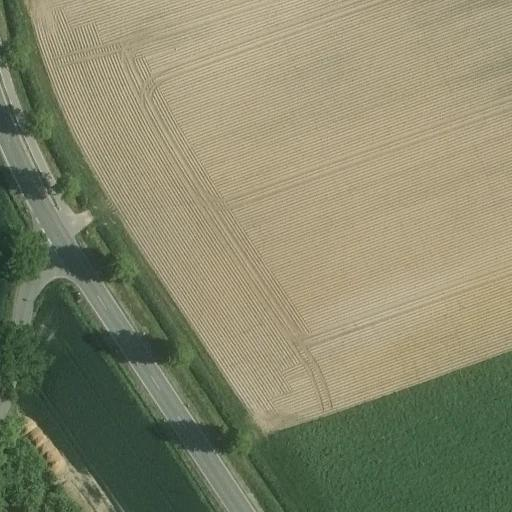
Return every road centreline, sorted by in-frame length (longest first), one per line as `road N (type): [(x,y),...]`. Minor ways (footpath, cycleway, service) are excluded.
road 1 (secondary): [(63,248),(239,511)]
road 2 (unclassified): [(0,399),(41,261),(63,248)]
road 3 (secondary): [(0,121),(63,248)]
